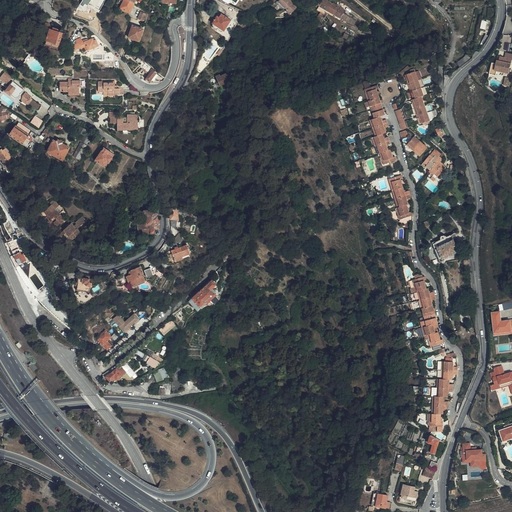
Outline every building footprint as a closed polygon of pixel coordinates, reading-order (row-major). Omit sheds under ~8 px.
[(82,0),(78,7),(87,13),(91,7),(98,12),(105,0),(82,0)] [(134,3),(128,0),(124,0),(120,8),(129,13),(134,3)] [(280,0),(279,0),(278,0),(277,2),(286,11),(287,10),(291,13),(296,7),(288,0),(280,0)] [(345,20),(348,16),(344,13),(344,12),(345,11),(337,5),(336,6),(325,0),(320,0),(318,5),(319,6),(316,10),(324,14),(325,12),(327,10),(342,19),(345,20)] [(327,10),(325,12),(334,17),(340,21),(342,19),(327,10)] [(224,31),(231,20),(221,14),(219,17),(217,16),(212,23),(213,24),(213,25),(213,27),(216,29),(219,29),(220,28),(224,31)] [(491,30),(494,23),(491,22),(487,21),(485,27),(485,29),(491,30)] [(382,34),(386,28),(380,24),(378,28),(381,31),(380,32),(382,34)] [(139,41),(143,29),(133,25),(128,37),(139,41)] [(50,29),(46,40),(59,44),(63,30),(55,27),(54,30),(50,29)] [(480,44),(483,46),(486,41),(491,32),(491,30),(485,29),(485,30),(485,33),(485,34),(480,44)] [(98,46),(96,40),(93,41),(93,39),(88,41),(87,40),(83,41),(81,38),(74,40),(73,43),(74,44),(76,50),(79,48),(81,48),(85,50),(80,52),(81,55),(84,55),(86,54),(87,52),(89,52),(90,52),(91,52),(98,49),(97,46),(98,46)] [(59,44),(46,40),(45,44),(60,49),(61,44),(59,44)] [(105,53),(105,62),(114,62),(114,55),(112,53),(105,53)] [(498,56),(497,61),(510,65),(511,55),(511,54),(504,53),(503,57),(498,56)] [(456,63),(460,68),(471,59),(467,54),(456,63)] [(510,65),(497,61),(496,61),(495,63),(492,62),(489,73),(495,75),(496,72),(507,74),(510,65)] [(152,68),(145,62),(140,67),(149,73),(150,74),(152,71),(151,70),(152,68)] [(145,81),(149,82),(157,72),(154,69),(152,71),(150,74),(145,81)] [(407,75),(407,76),(409,81),(409,83),(418,80),(415,72),(407,75)] [(231,79),(228,73),(220,77),(219,75),(216,77),(220,85),(231,79)] [(5,81),(10,85),(13,82),(11,80),(12,78),(9,75),(5,81)] [(23,84),(17,79),(15,80),(12,78),(11,80),(13,82),(10,85),(5,92),(14,99),(15,97),(16,97),(18,98),(24,90),(20,88),(23,84)] [(421,88),(418,80),(409,83),(410,85),(412,91),(421,88)] [(82,82),(73,83),(73,84),(70,84),(61,84),(62,94),(70,94),(71,92),(73,92),(74,95),(82,95),(81,89),(83,89),(82,82)] [(100,94),(104,94),(105,93),(105,90),(110,90),(110,96),(121,95),(121,89),(119,89),(117,89),(117,86),(117,83),(100,83),(100,94)] [(370,101),(380,98),(377,90),(378,90),(377,86),(370,89),(366,90),(370,101)] [(424,96),(421,88),(412,91),(414,96),(415,97),(416,99),(422,97),(424,96)] [(22,101),(25,104),(30,97),(25,93),(23,95),(22,101)] [(424,104),(422,97),(416,99),(413,100),(414,102),(416,107),(424,104)] [(375,110),(383,107),(380,98),(370,101),(368,102),(369,103),(370,107),(370,108),(374,107),(375,110)] [(428,113),(424,104),(416,107),(418,114),(419,116),(428,113)] [(11,113),(3,107),(0,110),(0,120),(2,121),(3,121),(4,121),(7,117),(8,118),(11,113)] [(375,120),(382,117),(386,116),(383,107),(375,110),(376,113),(373,114),(375,120)] [(409,128),(403,110),(397,112),(403,130),(409,128)] [(431,121),(428,113),(419,116),(420,118),(422,124),(425,123),(429,122),(431,121)] [(39,128),(44,120),(35,115),(31,122),(39,128)] [(110,120),(111,125),(116,125),(117,133),(123,132),(123,129),(135,128),(135,116),(127,116),(127,123),(123,123),(123,120),(116,120),(110,120)] [(123,129),(123,132),(139,131),(138,116),(135,116),(135,128),(123,129)] [(375,129),(389,124),(388,121),(384,122),(382,117),(375,120),(373,121),(375,129)] [(19,123),(18,124),(16,127),(27,135),(30,131),(19,123)] [(378,137),(384,135),(387,133),(386,129),(390,128),(389,124),(375,129),(378,137)] [(33,140),(34,141),(38,136),(30,131),(27,135),(16,127),(11,135),(22,143),(24,141),(29,145),(33,140)] [(410,137),(408,131),(402,133),(403,139),(410,137)] [(377,145),(390,141),(389,138),(385,139),(384,135),(378,137),(376,137),(375,138),(377,145)] [(32,144),(35,147),(37,146),(38,147),(43,141),(40,138),(38,136),(34,141),(32,144)] [(407,145),(411,149),(412,147),(418,152),(417,153),(420,157),(429,147),(415,136),(407,145)] [(63,161),(69,148),(61,144),(62,143),(58,141),(57,143),(53,141),(47,153),(63,161)] [(80,141),(74,157),(81,159),(87,144),(80,141)] [(383,153),(389,151),(388,147),(392,145),(390,141),(377,145),(380,154),(383,153)] [(112,158),(111,157),(113,154),(104,148),(96,161),(104,166),(108,162),(109,163),(112,158)] [(14,160),(5,149),(3,151),(2,150),(0,150),(0,158),(6,165),(9,163),(10,163),(14,160)] [(441,167),(443,164),(440,161),(443,158),(439,155),(441,153),(436,149),(433,152),(436,154),(434,157),(431,155),(431,154),(423,163),(424,164),(430,169),(429,170),(430,172),(436,177),(443,169),(441,167)] [(391,150),(389,151),(383,153),(387,164),(398,160),(396,157),(394,158),(391,150)] [(399,188),(403,187),(401,180),(403,180),(402,176),(391,179),(394,189),(399,188)] [(397,198),(409,194),(408,190),(404,191),(403,187),(399,188),(394,189),(397,198)] [(399,206),(406,204),(408,204),(407,200),(410,198),(409,194),(397,198),(399,206)] [(54,224),(58,228),(61,225),(66,221),(59,214),(56,210),(58,208),(60,207),(55,202),(53,201),(50,204),(52,206),(48,209),(48,210),(44,214),(48,217),(51,221),(52,221),(55,218),(57,221),(54,224)] [(408,212),(406,204),(399,206),(397,207),(400,219),(409,216),(411,216),(410,211),(408,212)] [(178,216),(187,216),(186,210),(178,209),(169,209),(171,218),(172,220),(179,220),(178,216)] [(160,224),(159,215),(157,215),(157,211),(155,210),(145,212),(144,213),(146,225),(138,226),(140,235),(158,232),(158,230),(159,229),(159,224),(160,224)] [(411,222),(409,216),(400,219),(402,224),(411,222)] [(81,233),(77,229),(86,221),(82,217),(75,223),(76,225),(74,226),(72,224),(70,226),(68,228),(64,231),(66,233),(73,240),(78,236),(81,233)] [(81,233),(78,236),(82,240),(86,236),(82,232),(81,233)] [(435,241),(442,258),(458,251),(452,234),(446,237),(446,236),(445,235),(444,235),(443,235),(441,236),(441,237),(441,239),(435,241)] [(20,237),(8,242),(14,255),(18,264),(26,261),(27,263),(23,265),(28,275),(29,274),(35,271),(36,270),(30,259),(20,237)] [(435,241),(432,242),(440,262),(443,260),(443,259),(435,241)] [(189,254),(190,253),(186,244),(170,250),(173,259),(189,254)] [(173,259),(170,250),(165,251),(166,260),(169,261),(173,259)] [(189,256),(189,254),(173,259),(175,262),(189,256)] [(11,257),(16,268),(23,265),(27,263),(26,261),(18,264),(14,255),(11,257)] [(53,268),(56,262),(49,259),(46,264),(52,267),(53,268)] [(158,276),(160,273),(156,270),(155,267),(144,271),(146,278),(155,275),(158,276)] [(143,276),(140,268),(130,271),(131,273),(130,275),(128,276),(126,277),(128,281),(130,281),(132,287),(145,282),(143,276)] [(29,274),(28,275),(37,289),(45,285),(36,270),(35,271),(42,283),(36,286),(29,274)] [(417,292),(418,292),(425,289),(424,282),(425,281),(424,278),(422,279),(416,281),(414,281),(417,292)] [(212,280),(192,298),(200,306),(204,302),(205,304),(216,294),(214,293),(216,291),(213,288),(216,285),(216,284),(212,280)] [(47,289),(45,285),(37,289),(39,294),(47,289)] [(420,300),(429,298),(428,294),(427,289),(425,289),(418,292),(420,300)] [(212,306),(219,299),(216,295),(208,303),(212,306)] [(200,306),(192,298),(188,301),(197,310),(205,304),(204,302),(200,306)] [(430,302),(429,298),(420,300),(422,308),(431,306),(430,302)] [(431,306),(422,308),(420,309),(422,315),(433,312),(431,306)] [(494,310),(495,332),(511,330),(511,318),(503,319),(502,309),(494,310)] [(110,319),(121,331),(135,318),(131,313),(130,314),(122,322),(121,321),(120,320),(119,319),(115,314),(110,319)] [(130,314),(129,313),(121,321),(122,322),(130,314)] [(121,331),(122,332),(137,319),(135,318),(121,331)] [(435,318),(424,321),(425,327),(436,324),(435,318)] [(436,324),(425,327),(423,328),(425,336),(426,336),(429,335),(434,333),(433,329),(437,328),(436,324)] [(100,346),(105,351),(110,347),(105,342),(109,338),(103,331),(95,339),(100,344),(101,343),(102,344),(101,345),(100,346)] [(437,333),(434,333),(429,335),(431,342),(432,346),(440,344),(442,344),(441,340),(439,340),(437,333)] [(154,352),(146,361),(155,369),(163,359),(154,352)] [(171,379),(173,382),(173,379),(181,379),(181,362),(172,362),(171,368),(171,379)] [(451,363),(442,362),(442,371),(456,371),(456,368),(451,367),(451,363)] [(113,376),(115,379),(117,377),(118,379),(129,371),(124,364),(108,376),(110,379),(113,376)] [(502,364),(494,366),(495,370),(493,370),(495,376),(493,376),(495,383),(500,382),(500,384),(511,381),(511,382),(511,370),(505,373),(502,364)] [(169,377),(166,366),(158,369),(159,372),(154,374),(157,382),(169,377)] [(456,371),(442,371),(442,380),(447,380),(451,380),(451,375),(456,375),(456,371)] [(178,391),(182,390),(182,380),(173,382),(173,391),(178,391)] [(447,380),(442,380),(440,380),(438,380),(438,388),(452,388),(451,384),(447,384),(447,380)] [(500,382),(495,383),(491,384),(492,389),(510,384),(511,392),(511,382),(511,381),(500,384),(500,382)] [(452,392),(452,388),(438,388),(438,397),(443,397),(447,397),(447,392),(452,392)] [(443,397),(438,397),(436,397),(433,397),(433,405),(447,405),(447,402),(443,401),(443,397)] [(447,409),(447,405),(433,405),(433,414),(440,414),(443,414),(443,409),(447,409)] [(440,414),(433,414),(431,414),(431,426),(432,426),(437,426),(443,426),(443,422),(440,422),(440,414)] [(511,425),(508,427),(502,429),(503,434),(505,440),(511,438),(511,437),(511,425)] [(438,441),(438,439),(429,434),(427,441),(432,442),(429,452),(434,453),(438,441)] [(511,441),(511,438),(505,440),(503,434),(501,435),(503,443),(505,442),(506,443),(506,444),(508,443),(509,443),(509,441),(511,441)] [(463,452),(463,458),(471,457),(471,461),(471,464),(479,464),(479,460),(479,457),(483,457),(482,452),(482,448),(477,448),(473,448),(471,448),(471,441),(464,441),(464,449),(467,449),(467,452),(463,452)] [(401,466),(402,459),(396,457),(394,464),(395,464),(401,466)] [(434,475),(434,472),(426,467),(421,475),(431,480),(433,477),(434,475)] [(412,487),(413,488),(414,486),(402,483),(400,493),(401,493),(415,497),(417,491),(413,490),(411,489),(412,487)] [(377,493),(375,505),(385,507),(386,501),(387,494),(377,493)]
